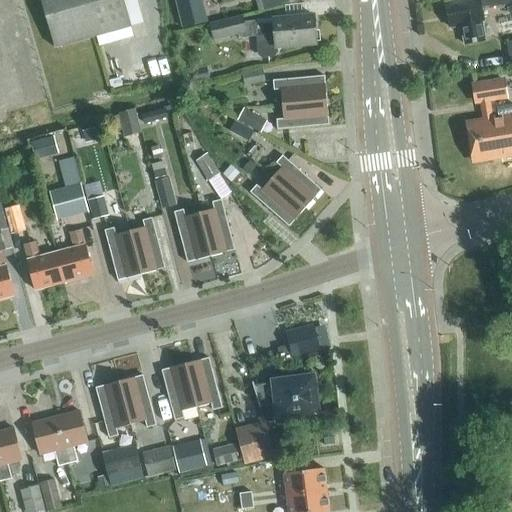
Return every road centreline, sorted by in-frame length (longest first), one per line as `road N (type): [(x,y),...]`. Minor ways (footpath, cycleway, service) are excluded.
road 1 (residential): [(397,252),(0,361)]
road 2 (secondary): [(421,511),(397,252)]
road 3 (secondary): [(397,252),(374,0)]
